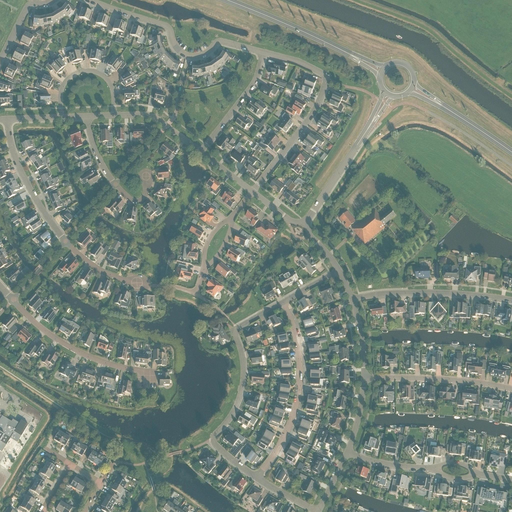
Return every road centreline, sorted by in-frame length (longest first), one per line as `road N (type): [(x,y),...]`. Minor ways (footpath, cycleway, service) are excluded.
road 1 (residential): [(255,478),(214,438),(242,386),(236,328),(283,301)]
road 2 (residential): [(263,53),(326,78),(313,111),(251,192)]
road 3 (residential): [(86,0),(165,26),(187,58),(222,42),(263,53)]
road 4 (residential): [(255,478),(283,439),(299,378),(283,301)]
road 5 (residential): [(147,379),(147,371),(69,347),(12,301)]
road 6 (residential): [(511,300),(413,292),(352,298)]
road 7 (residential): [(511,388),(365,377)]
road 8 (residential): [(65,243),(15,157),(6,119)]
road 9 (primary): [(346,53),(226,0)]
road 10 (residential): [(146,176),(145,194),(129,198),(100,165),(87,116)]
road 11 (residential): [(61,117),(64,83),(87,71),(109,83),(113,115)]
